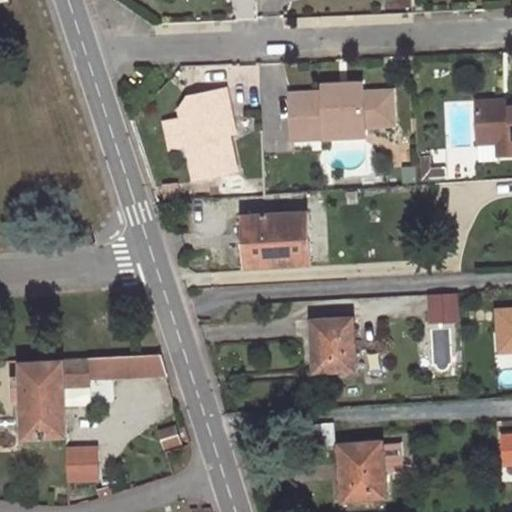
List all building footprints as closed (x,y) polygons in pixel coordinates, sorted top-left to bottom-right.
[(326,92),(292,93),(293,128),(327,126),(328,137),(365,136),(365,125),(395,124),(394,91),(364,92),(363,83),(325,84),(326,92)] [(227,88),(189,96),(182,107),(184,119),(169,122),(174,149),(189,145),(196,177),(237,169),(230,133),(236,132),(227,88)] [(504,100),(477,101),(479,142),(499,142),(499,155),(511,154),(511,101),(504,101),(504,100)] [(327,126),(293,128),(294,138),(328,137),(327,126)] [(310,211),(246,214),(249,266),(313,263),(312,247),(327,246),(326,226),(311,227),(310,211)] [(460,290),(430,292),(431,321),(462,320),(460,290)] [(511,309),(500,310),(502,350),(511,349),(511,309)] [(355,317),(314,319),(317,371),(358,369),(355,317)] [(91,370),(167,368),(162,353),(90,357),(90,360),(23,363),(27,436),(68,433),(65,384),(91,383),(91,370)] [(385,440),(342,443),(346,500),(390,496),(385,440)] [(98,446),(68,448),(69,479),(99,478),(98,446)]
